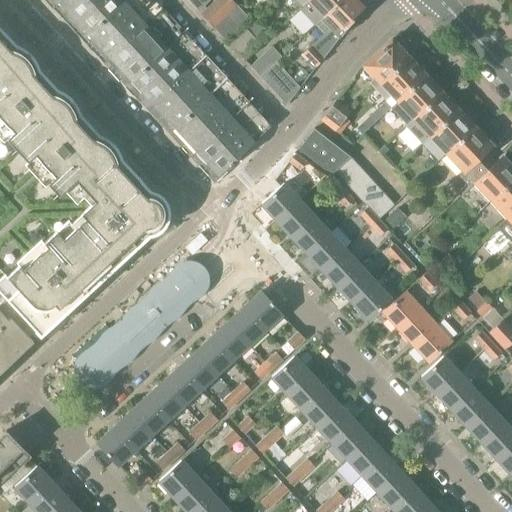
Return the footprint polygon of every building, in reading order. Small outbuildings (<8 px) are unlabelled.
[(56,0),(58,1),(59,2),(59,3),(60,4),(62,6),(63,7),(63,8),(64,9),(65,9),(66,10),(66,11),(77,0),(56,0)] [(77,0),(66,11),(71,16),(73,18),(79,25),(82,27),(88,34),(124,0),(77,0)] [(154,0),(124,0),(88,34),(102,49),(102,50),(104,52),(105,52),(106,54),(107,54),(108,55),(109,56),(109,57),(110,58),(163,9),(162,8),(154,0)] [(188,0),(198,11),(210,0),(188,0)] [(228,13),(232,10),(223,0),(216,0),(201,14),(213,28),(228,13)] [(301,7),(299,9),(315,26),(320,20),(323,18),(322,17),(341,0),(309,0),(308,2),(307,1),(301,7)] [(329,29),(303,53),(316,67),(352,20),(351,19),(359,11),(358,5),(358,4),(359,2),(356,0),(341,0),(322,17),(323,18),(320,20),(329,29)] [(0,295),(33,330),(38,336),(38,335),(39,336),(39,335),(42,333),(36,327),(45,319),(61,336),(80,358),(79,360),(77,365),(77,371),(78,375),(78,376),(85,383),(86,384),(90,385),(95,386),(101,384),(105,381),(165,326),(200,293),(200,292),(178,269),(177,268),(142,301),(119,322),(116,319),(210,233),(0,3),(0,295)] [(228,13),(213,28),(225,41),(249,19),(237,6),(232,10),(228,13)] [(163,9),(110,58),(111,59),(112,60),(125,74),(127,76),(127,77),(131,81),(184,32),(163,9)] [(184,32),(131,81),(138,88),(138,89),(140,91),(141,91),(150,101),(152,103),(153,104),(206,55),(184,32)] [(391,40),(362,67),(373,79),(369,83),(374,88),(375,89),(380,85),(379,85),(408,58),(407,57),(401,51),(401,47),(397,42),(393,42),(391,40)] [(259,76),(281,57),(271,47),(250,66),(259,76)] [(206,55),(153,104),(155,107),(156,107),(169,121),(169,122),(173,126),(174,127),(175,128),(228,79),(227,79),(206,55)] [(275,62),(281,57),(259,76),(268,86),(284,71),(275,62)] [(390,97),(370,116),(374,121),(375,122),(396,103),(396,102),(424,75),(423,75),(418,69),(418,65),(413,60),(409,60),(408,58),(379,85),(380,85),(390,97)] [(277,95),(293,81),(284,71),(268,86),(277,95)] [(424,75),(396,102),(396,103),(406,113),(399,118),(405,125),(406,126),(412,120),(412,119),(440,93),(440,92),(434,86),(434,82),(430,78),(426,77),(424,75)] [(228,79),(175,128),(193,147),(195,150),(196,151),(249,102),(228,79)] [(286,105),(299,88),(293,81),(277,95),(286,105)] [(406,126),(423,143),(429,137),(457,111),(456,109),(451,104),(451,100),(446,95),(442,95),(440,93),(412,119),(412,120),(406,126)] [(334,130),(341,121),(348,112),(335,101),(320,120),(334,130)] [(249,102),(196,151),(198,153),(199,154),(207,163),(211,167),(212,168),(218,175),(227,167),(250,145),(268,128),(271,126),(249,102)] [(457,111),(429,137),(444,153),(445,154),(473,128),(472,127),(467,121),(467,117),(463,113),(459,112),(457,111)] [(334,130),(340,135),(347,126),(341,121),(334,130)] [(473,128),(445,154),(470,181),(493,160),(484,151),(490,145),(484,139),(484,135),(479,130),(475,130),(473,128)] [(334,172),(350,157),(313,129),(297,149),(301,152),(321,169),(333,173),(334,172)] [(300,170),(306,163),(294,153),(288,161),(300,170)] [(342,180),(358,166),(350,157),(334,172),(342,180)] [(495,163),(473,184),(489,201),(490,202),(511,181),(511,165),(508,165),(501,157),(495,163)] [(350,188),(365,174),(358,166),(342,180),(350,188)] [(357,196),(373,181),(365,174),(350,188),(357,196)] [(335,196),(342,190),(332,179),(325,185),(335,196)] [(365,204),(380,189),(373,181),(357,196),(365,204)] [(511,181),(490,202),(505,219),(506,220),(511,213),(511,181)] [(299,200),(283,183),(261,204),(276,221),(299,200)] [(373,212),(388,198),(380,189),(365,204),(373,212)] [(345,207),(352,200),(342,190),(335,196),(345,207)] [(379,219),(394,205),(388,198),(373,212),(379,219)] [(314,216),(299,200),(276,221),(291,237),(314,216)] [(397,208),(385,220),(393,228),(405,217),(398,209),(397,208)] [(369,226),(376,220),(365,209),(358,216),(369,226)] [(511,213),(506,220),(499,226),(511,240),(511,213)] [(306,253),(329,233),(314,216),(291,237),(306,253)] [(386,230),(377,221),(376,220),(369,226),(378,237),(386,230)] [(322,270),(344,249),(329,233),(306,253),(322,270)] [(396,262),(403,255),(393,244),(386,251),(396,262)] [(359,265),(344,249),(322,270),(337,286),(359,265)] [(403,255),(396,262),(406,272),(413,266),(403,255)] [(184,264),(177,268),(178,269),(189,280),(200,292),(200,293),(206,287),(208,279),(207,272),(204,267),(198,264),(192,262),(184,264)] [(374,282),(359,265),(337,286),(352,302),(374,282)] [(425,273),(418,279),(428,290),(435,283),(425,273)] [(367,319),(390,299),(374,282),(352,302),(367,319)] [(281,314),(261,292),(260,291),(243,307),(264,330),(281,314)] [(420,308),(405,291),(382,312),(398,329),(420,308)] [(477,310),(486,302),(476,291),(467,299),(477,310)] [(459,303),(455,299),(449,292),(442,299),(452,310),(459,303)] [(0,365),(6,360),(6,359),(17,349),(29,337),(27,335),(33,330),(0,295),(0,365)] [(492,329),(503,318),(486,302),(477,310),(475,312),(492,329)] [(462,321),(469,314),(459,303),(452,310),(462,321)] [(248,345),(264,330),(243,307),(227,322),(248,345)] [(413,345),(435,325),(420,308),(398,329),(413,345)] [(511,329),(503,319),(488,333),(503,350),(511,342),(511,329)] [(231,360),(248,345),(227,322),(211,337),(231,360)] [(451,341),(435,325),(413,345),(429,362),(451,341)] [(287,342),(293,349),(304,339),(297,332),(287,342)] [(483,349),(490,343),(480,332),(473,338),(483,349)] [(215,374),(231,360),(211,337),(195,352),(215,374)] [(490,343),(483,349),(493,360),(500,354),(490,343)] [(199,389),(215,374),(195,352),(178,367),(199,389)] [(271,370),(282,360),(275,353),(264,362),(271,370)] [(309,373),(308,373),(293,356),(271,377),(286,394),(309,373)] [(422,375),(420,377),(421,378),(436,393),(436,394),(459,373),(458,373),(443,356),(432,366),(422,375)] [(260,380),(271,370),(264,362),(254,372),(260,380)] [(183,404),(199,389),(178,367),(162,382),(183,404)] [(324,389),(323,389),(309,373),(286,394),(301,410),(324,389)] [(459,373),(436,394),(451,410),(474,390),(473,389),(459,373)] [(167,419),(183,404),(162,382),(146,397),(167,419)] [(238,399),(249,389),(243,382),(232,392),(238,399)] [(339,406),(339,405),(324,389),(301,410),(317,426),(339,406)] [(474,390),(451,410),(466,426),(489,406),(488,406),(474,390)] [(228,409),(238,399),(232,392),(221,402),(228,409)] [(151,434),(167,419),(146,397),(130,412),(151,434)] [(354,422),(339,406),(317,426),(332,443),(354,422)] [(489,406),(466,426),(481,443),(504,422),(489,406)] [(134,449),(151,434),(130,412),(114,427),(134,449)] [(206,430),(216,420),(210,413),(199,423),(206,430)] [(243,433),(254,423),(247,416),(236,426),(243,433)] [(369,438),(354,422),(332,443),(347,459),(369,438)] [(511,431),(504,422),(481,443),(496,459),(511,444),(511,431)] [(195,440),(206,430),(199,423),(188,433),(195,440)] [(283,433),(279,430),(276,426),(265,436),(272,443),(283,433)] [(117,465),(134,449),(114,427),(96,443),(117,465)] [(228,447),(239,437),(232,430),(222,440),(228,447)] [(5,431),(0,435),(0,483),(29,456),(5,431)] [(261,453),(272,443),(265,436),(254,446),(261,453)] [(362,475),(384,455),(369,438),(347,459),(362,475)] [(173,460),(184,450),(177,443),(167,453),(173,460)] [(511,444),(496,459),(511,476),(511,475),(511,444)] [(257,457),(254,453),(251,450),(240,459),(247,467),(257,457)] [(162,470),(173,460),(167,453),(156,463),(162,470)] [(377,492),(399,471),(384,455),(362,475),(377,492)] [(236,476),(247,467),(240,459),(229,469),(236,476)] [(313,466),(309,463),(306,459),(295,469),(302,476),(313,466)] [(196,477),(180,460),(158,481),(174,498),(196,477)] [(29,503),(52,483),(36,466),(14,487),(29,503)] [(291,486),(302,476),(295,469),(285,479),(291,486)] [(392,508),(414,487),(399,471),(377,492),(392,508)] [(140,490),(151,480),(144,473),(134,483),(140,490)] [(190,511),(211,493),(196,477),(174,498),(186,511),(190,511)] [(288,489),(284,486),(281,482),(270,492),(277,499),(288,489)] [(37,511),(52,511),(67,499),(52,483),(29,503),(37,511)] [(395,511),(420,511),(429,504),(414,487),(392,508),(395,511)] [(266,509),(277,499),(270,492),(259,502),(266,509)] [(343,499),(340,495),(336,492),(326,502),(332,509),(343,499)] [(223,511),(226,510),(226,509),(211,493),(190,511),(223,511)] [(78,511),(67,499),(52,511),(78,511)] [(315,511),(328,511),(332,509),(326,502),(315,511)]
